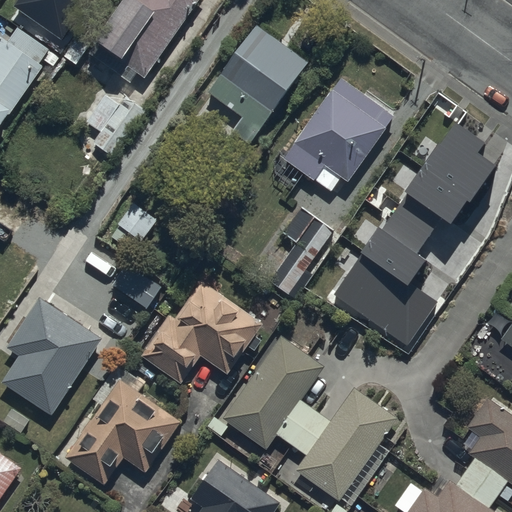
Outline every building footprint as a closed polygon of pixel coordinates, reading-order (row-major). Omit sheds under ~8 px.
[(21,0),(14,10),(64,44),(93,0),(21,0)] [(123,0),(87,55),(124,79),(129,72),(147,84),(203,0),(123,0)] [(253,151),(308,66),(254,31),(208,101),(242,123),(233,138),(253,151)] [(0,41),(0,138),(14,119),(12,118),(45,73),(41,70),(51,55),(20,33),(9,48),(0,41)] [(395,123),(341,83),(284,161),(331,196),(341,183),(348,188),(395,123)] [(112,160),(144,115),(126,102),(121,108),(105,97),(85,126),(100,137),(93,147),(112,160)] [(483,143),(455,123),(335,295),(408,346),(439,301),(412,283),(427,261),(418,254),(442,219),(451,225),(493,165),(475,153),(483,143)] [(157,224),(134,208),(111,240),(134,256),(157,224)] [(335,235),(299,212),(282,237),(297,247),(273,283),(295,296),(335,235)] [(170,319),(140,361),(181,389),(201,361),(227,380),(264,329),(204,286),(176,324),(170,319)] [(103,344),(39,303),(7,353),(19,361),(0,389),(52,422),(103,344)] [(465,357),(511,389),(511,388),(511,320),(498,311),(465,357)] [(283,339),(223,422),(266,453),(277,439),(305,460),(294,475),(339,508),(400,424),(354,391),(330,425),(301,404),(325,370),(283,339)] [(184,425),(141,397),(148,388),(118,368),(96,401),(106,408),(70,463),(106,487),(123,460),(149,477),(184,425)] [(481,441),(469,458),(511,487),(511,420),(488,404),(468,433),(481,441)] [(0,511),(0,503),(22,472),(0,457),(0,511)] [(509,486),(475,462),(457,488),(488,510),(497,497),(507,504),(511,497),(511,492),(507,489),(509,486)] [(278,511),(282,507),(219,463),(191,503),(203,511),(202,511),(278,511)] [(492,511),(448,483),(437,499),(426,492),(424,495),(411,486),(395,508),(400,511),(492,511)]
